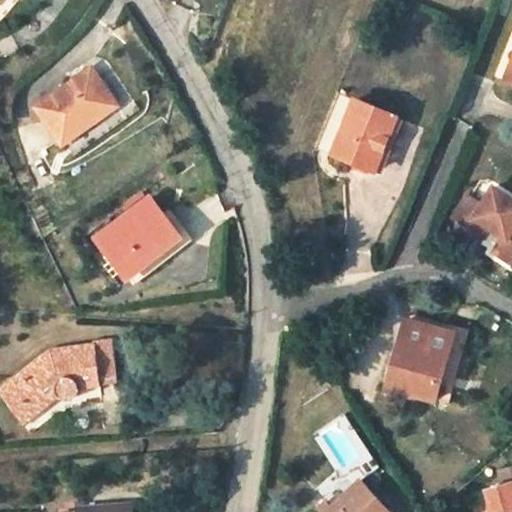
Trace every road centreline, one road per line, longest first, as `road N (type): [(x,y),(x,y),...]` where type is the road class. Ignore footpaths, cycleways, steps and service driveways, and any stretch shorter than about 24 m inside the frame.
road 1 (unclassified): [(265,311),(245,184),(141,0)]
road 2 (residential): [(265,311),(404,272),(437,274),(511,313)]
road 3 (unclassified): [(241,511),(265,311)]
